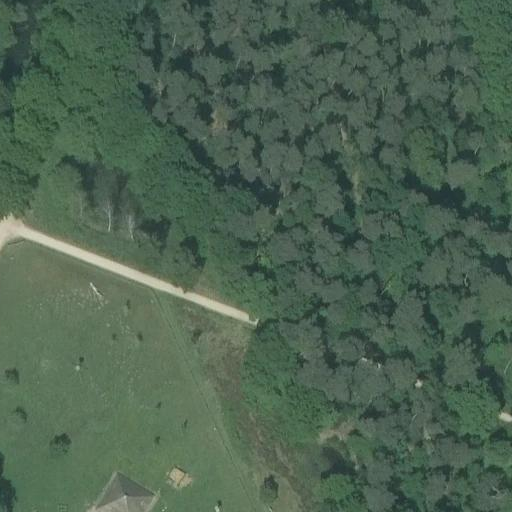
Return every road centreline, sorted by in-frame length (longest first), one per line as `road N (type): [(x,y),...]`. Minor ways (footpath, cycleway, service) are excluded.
road 1 (track): [(4,224),(511,422)]
road 2 (track): [(443,511),(307,0)]
road 3 (track): [(103,0),(4,224)]
